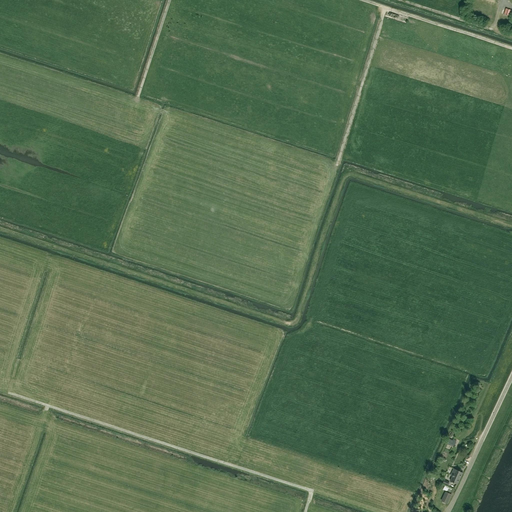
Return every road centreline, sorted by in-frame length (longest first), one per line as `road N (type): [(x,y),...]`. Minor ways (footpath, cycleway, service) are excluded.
road 1 (track): [(8,392),(310,490),(305,511)]
road 2 (track): [(359,0),(511,48)]
road 3 (track): [(338,159),(385,8)]
road 4 (unclassified): [(448,511),(511,376)]
road 5 (track): [(400,0),(484,28),(495,23),(502,0)]
